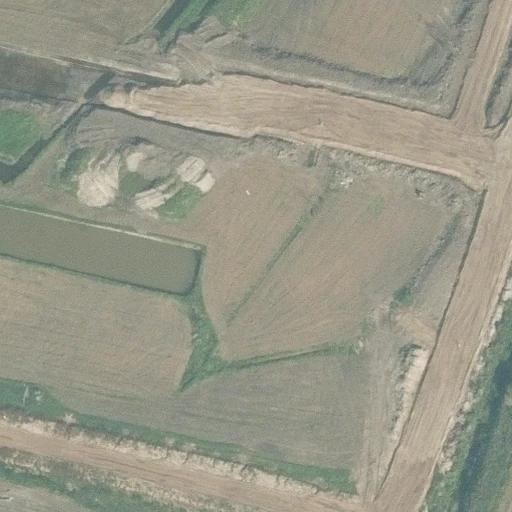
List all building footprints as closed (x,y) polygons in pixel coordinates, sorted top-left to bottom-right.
[(0,477),(0,511),(4,511),(12,480),(0,477)] [(12,480),(4,511),(26,511),(33,484),(12,480)] [(33,484),(26,511),(48,511),(54,489),(33,484)] [(66,491),(61,511),(83,511),(87,495),(66,491)] [(87,495),(83,511),(105,511),(108,500),(87,495)] [(108,500),(105,511),(127,511),(129,505),(108,500)]
